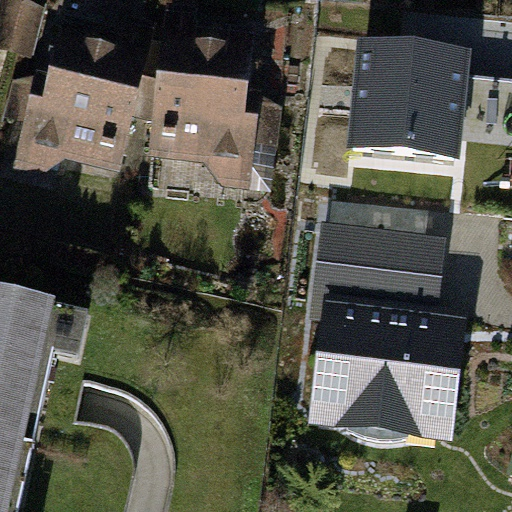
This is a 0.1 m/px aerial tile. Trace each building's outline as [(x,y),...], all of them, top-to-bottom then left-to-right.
[(231,188),(256,190),(266,38),(210,33),(208,12),(173,11),(162,156),(218,165),(231,188)] [(76,162),(129,177),(161,27),(135,21),(130,34),(70,23),(54,81),(22,79),(12,118),(32,124),(22,168),(51,176),(76,162)] [(460,70),(365,61),(356,154),(452,163),(460,70)] [(435,248),(330,236),(322,305),(330,306),(315,427),(448,443),(462,325),(426,321),(435,248)] [(0,511),(22,511),(55,357),(88,364),(98,317),(0,296),(0,511)]
